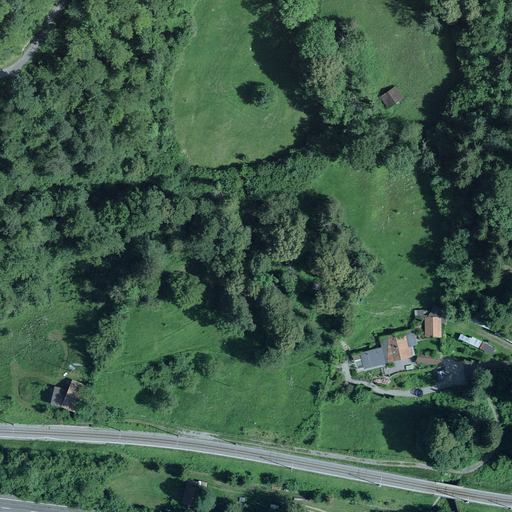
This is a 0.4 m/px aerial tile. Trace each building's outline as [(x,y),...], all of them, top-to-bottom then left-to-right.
[(395,87),(382,97),(388,107),(402,97),(395,87)] [(427,318),(427,333),(439,333),(439,317),(427,318)] [(385,359),(386,360),(412,353),(409,344),(413,343),(410,329),(379,337),(381,347),(364,351),(367,364),(385,359)] [(444,363),(443,354),(417,358),(418,367),(444,363)] [(61,403),(64,389),(55,387),(52,401),(61,403)] [(184,507),(196,510),(202,490),(187,486),(184,501),(185,501),(184,507)]
